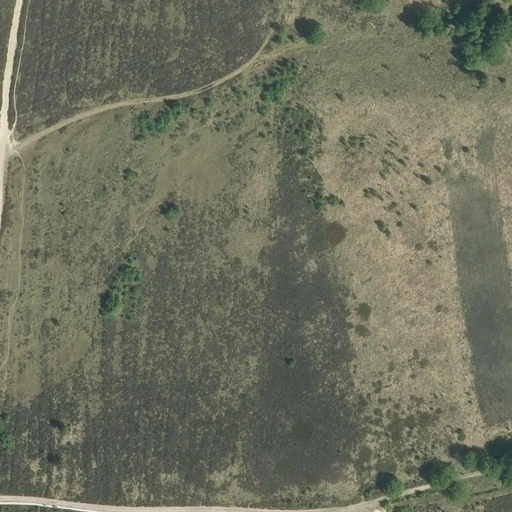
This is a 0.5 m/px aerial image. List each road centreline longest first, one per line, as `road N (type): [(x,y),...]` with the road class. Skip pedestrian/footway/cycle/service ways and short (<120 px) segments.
road 1 (track): [(0,499),(255,511)]
road 2 (track): [(0,195),(19,0)]
road 3 (track): [(326,511),(511,466)]
